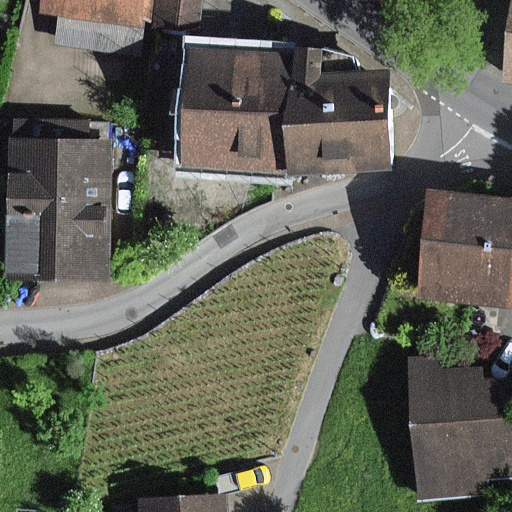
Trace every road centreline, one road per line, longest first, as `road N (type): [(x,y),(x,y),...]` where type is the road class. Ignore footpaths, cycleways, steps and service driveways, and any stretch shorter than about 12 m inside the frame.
road 1 (residential): [(0,328),(114,317),(255,232),(415,182)]
road 2 (residential): [(415,182),(336,345),(283,511)]
road 3 (residential): [(320,0),(481,120)]
